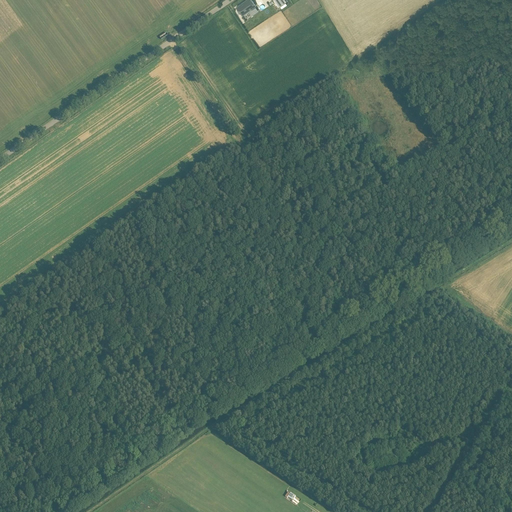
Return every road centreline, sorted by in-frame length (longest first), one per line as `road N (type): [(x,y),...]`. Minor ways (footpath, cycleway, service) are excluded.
road 1 (unclassified): [(0,156),(231,0)]
road 2 (track): [(337,511),(212,429)]
road 3 (track): [(430,511),(510,394)]
road 4 (track): [(242,144),(171,40)]
